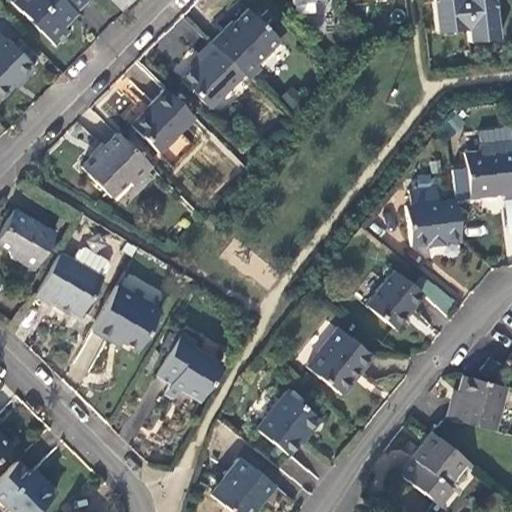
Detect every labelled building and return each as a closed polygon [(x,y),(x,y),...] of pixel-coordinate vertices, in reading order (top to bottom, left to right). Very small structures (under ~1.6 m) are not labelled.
[(13,0),(12,1),(57,44),(70,31),(65,26),(78,12),(76,10),(85,0),(13,0)] [(464,0),(433,0),(438,33),(468,29),(464,0)] [(464,0),(468,29),(470,42),(500,39),(493,0),(464,0)] [(221,30),(210,41),(243,74),(249,80),(260,69),(256,64),(278,40),(246,8),(223,32),(221,30)] [(25,77),(36,65),(4,35),(0,30),(0,97),(22,75),(25,77)] [(243,74),(210,41),(198,53),(202,57),(181,78),(210,107),(243,74)] [(193,116),(165,88),(130,123),(159,150),(193,116)] [(150,165),(117,132),(103,145),(102,144),(80,165),(110,194),(126,178),(131,183),(150,165)] [(505,200),(511,198),(511,143),(481,148),(482,153),(465,155),(472,199),(504,195),(505,200)] [(444,243),(460,241),(455,203),(439,205),(438,191),(411,194),(411,207),(413,246),(429,245),(429,248),(444,246),(444,243)] [(10,258),(31,271),(53,233),(13,210),(0,230),(0,245),(8,251),(10,258)] [(78,250),(72,260),(102,278),(108,268),(106,262),(84,248),(78,250)] [(59,252),(34,296),(48,304),(51,300),(80,317),(103,279),(102,278),(72,260),(59,252)] [(366,304),(394,327),(422,293),(394,269),(366,304)] [(115,286),(90,329),(109,340),(112,336),(136,349),(157,311),(115,286)] [(305,366),(341,395),(371,358),(336,329),(305,366)] [(181,388),(200,399),(220,363),(194,346),(197,343),(180,333),(157,375),(172,383),(166,393),(175,399),(181,388)] [(479,373),(490,381),(501,366),(490,358),(479,373)] [(496,383),(463,376),(457,403),(451,402),(447,417),(481,427),(496,383)] [(496,383),(481,427),(493,430),(506,386),(496,383)] [(257,428),(287,453),(306,430),(308,432),(319,418),(286,390),(257,428)] [(466,459),(429,430),(417,445),(418,446),(409,457),(411,458),(399,473),(437,503),(450,487),(447,484),(466,459)] [(0,455),(9,447),(0,437),(0,455)] [(210,495),(231,511),(251,511),(273,484),(240,457),(210,495)] [(38,483),(15,461),(0,476),(0,501),(10,511),(37,511),(54,494),(41,481),(38,483)]
